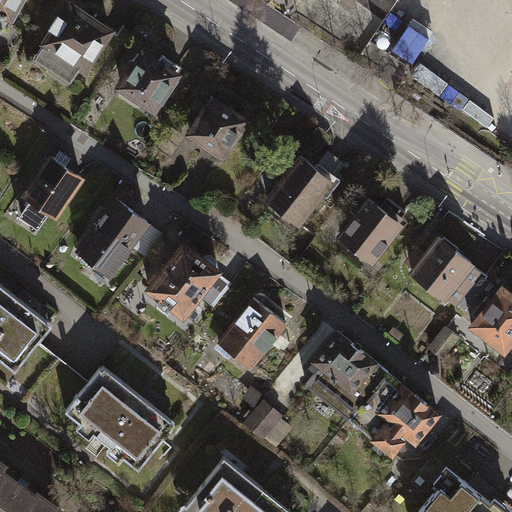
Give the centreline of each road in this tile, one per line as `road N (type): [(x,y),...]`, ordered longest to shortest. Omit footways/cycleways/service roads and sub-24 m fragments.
road 1 (residential): [(0,89),(338,312),(511,448)]
road 2 (tertiary): [(186,0),(511,216)]
